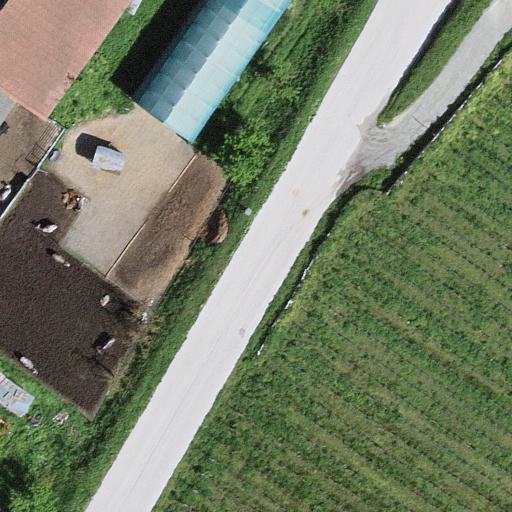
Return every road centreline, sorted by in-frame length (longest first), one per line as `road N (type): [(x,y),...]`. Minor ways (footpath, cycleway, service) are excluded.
road 1 (unclassified): [(134,511),(350,125),(410,0)]
road 2 (track): [(323,173),(370,168),(444,98),(511,3)]
